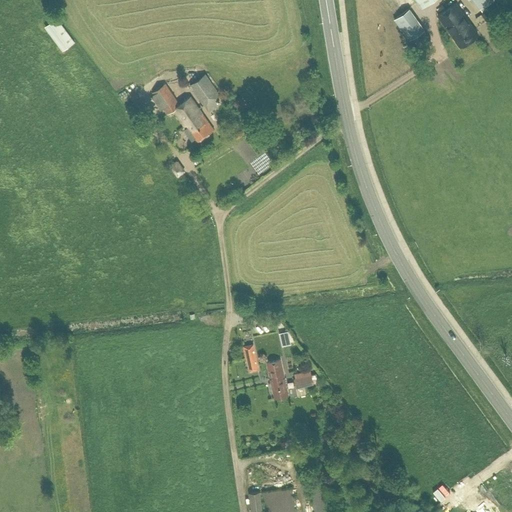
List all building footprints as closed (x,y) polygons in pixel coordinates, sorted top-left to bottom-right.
[(478,34),(454,2),(437,14),(450,31),(451,31),(454,35),(453,36),(456,40),(455,41),(459,46),(460,45),(461,46),(478,34)] [(407,40),(412,37),(423,29),(409,8),(393,19),(407,40)] [(486,9),(481,13),(486,20),(492,16),(486,9)] [(45,25),(63,49),(74,41),(56,17),(45,25)] [(215,98),(219,95),(204,74),(189,84),(208,111),(219,103),(215,98)] [(192,140),(197,136),(198,138),(213,128),(190,96),(179,104),(164,83),(152,91),(167,113),(173,109),(184,125),(188,123),(189,125),(184,129),(192,140)] [(248,371),(258,369),(253,343),(242,345),(245,358),(246,358),(248,371)] [(266,361),(267,368),(273,398),(287,395),(280,358),(266,361)] [(294,378),(293,378),(295,387),(313,383),(311,374),(310,374),(309,370),(294,373),(295,377),(294,378)] [(262,511),(260,490),(249,492),(251,511),(262,511)]
